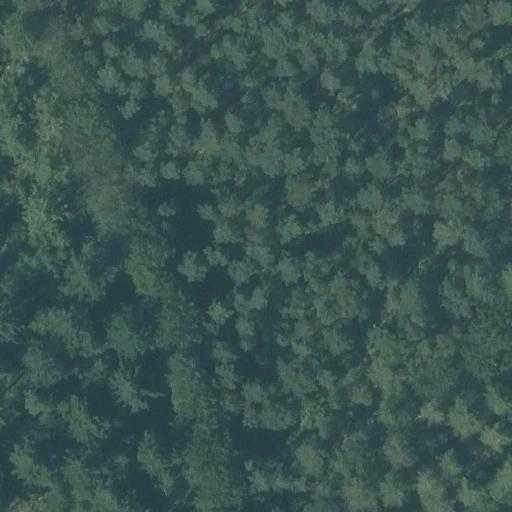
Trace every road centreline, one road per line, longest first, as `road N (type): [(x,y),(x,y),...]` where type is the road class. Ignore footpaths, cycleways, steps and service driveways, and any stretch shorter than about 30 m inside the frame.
road 1 (unknown): [(511,312),(413,393),(309,511)]
road 2 (track): [(511,306),(511,154)]
